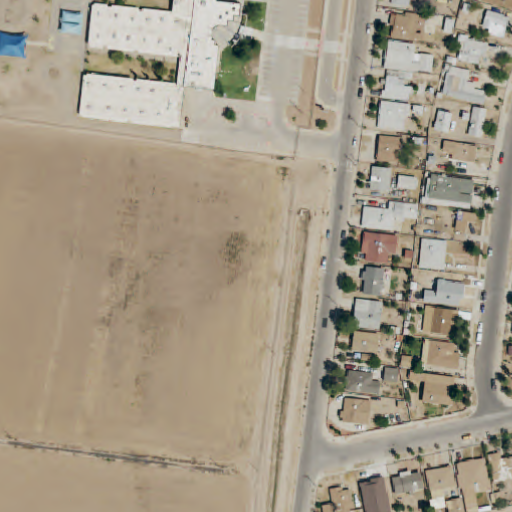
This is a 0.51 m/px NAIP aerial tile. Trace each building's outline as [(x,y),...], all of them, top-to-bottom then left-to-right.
[(62,30),(81,31),(82,1),(63,0),(62,30)] [(80,118),(181,128),(185,87),(215,90),(219,46),(240,48),(243,14),(241,14),(242,5),(216,2),(216,0),(174,0),(173,12),(93,4),(89,47),(181,56),(178,83),(84,74),(80,118)] [(505,38),(511,18),(488,10),(481,30),(505,38)] [(422,42),(427,16),(393,11),(389,36),(422,42)] [(483,66),(489,42),(461,35),(455,59),(483,66)] [(7,55),(25,55),(25,39),(7,39),(7,55)] [(433,55),(413,53),(415,44),(387,41),(381,98),(412,101),(414,84),(408,83),(409,73),(431,75),(433,55)] [(468,81),(470,71),(448,66),(442,96),(484,105),(486,93),(476,91),(477,83),(468,81)] [(378,128),(407,130),(409,103),(380,101),(378,128)] [(469,137),(483,139),(487,109),(472,107),(469,137)] [(452,113),(438,111),(434,131),(449,133),(452,113)] [(402,138),(379,135),(377,161),(399,163),(402,138)] [(475,163),(478,146),(445,140),(442,158),(475,163)] [(388,193),(391,168),(373,166),(370,190),(388,193)] [(426,203),(471,209),(475,181),(431,174),(426,203)] [(415,191),(417,177),(399,175),(397,189),(415,191)] [(364,208),(362,227),(393,230),(394,220),(416,222),(418,204),(388,202),(387,210),(364,208)] [(476,214),(458,212),(456,230),(465,231),(466,222),(475,223),(476,214)] [(393,265),(397,236),(365,232),(361,261),(393,265)] [(446,241),(419,239),(416,267),(444,270),(446,241)] [(360,294),(380,298),(385,270),(365,266),(360,294)] [(383,303),(357,299),(353,326),(379,330),(383,303)] [(455,334),(455,308),(424,309),(425,335),(455,334)] [(378,354),(380,334),(354,331),(352,352),(378,354)] [(422,367),(457,370),(459,344),(424,340),(422,367)] [(386,382),(397,382),(397,369),(386,369),(386,382)] [(379,395),(381,374),(347,371),(345,392),(379,395)] [(422,403),(453,407),(457,377),(410,372),(409,380),(425,382),(422,403)] [(342,423),(370,423),(370,400),(342,400),(342,423)] [(511,480),(511,457),(506,459),(504,452),(488,456),(495,485),(511,480)] [(426,471),(432,509),(447,507),(448,511),(477,511),(475,492),(491,490),(486,458),(456,463),(461,499),(446,501),(444,490),(456,488),(453,467),(426,471)] [(423,491),(421,471),(392,474),(395,495),(423,491)] [(353,511),(351,487),(331,489),(332,501),(324,502),(324,511),(353,511)]
